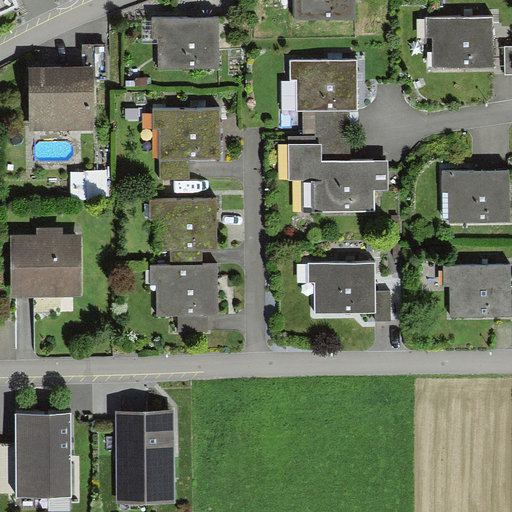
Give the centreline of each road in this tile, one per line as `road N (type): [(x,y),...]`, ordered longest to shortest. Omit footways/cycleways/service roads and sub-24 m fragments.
road 1 (residential): [(0,369),(257,366)]
road 2 (residential): [(257,366),(511,360)]
road 3 (residential): [(257,366),(254,131)]
road 4 (residential): [(511,111),(387,123),(386,94)]
road 5 (residential): [(115,0),(0,54)]
